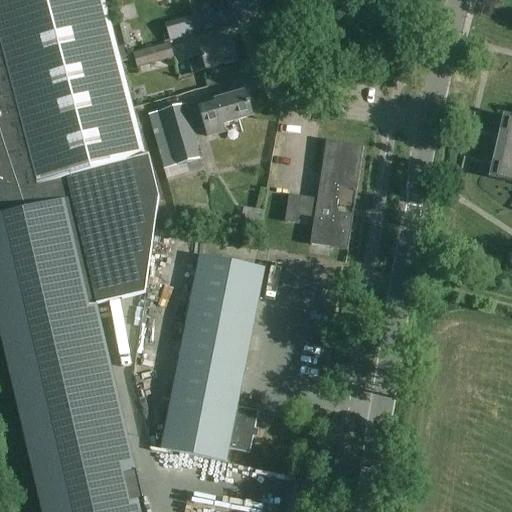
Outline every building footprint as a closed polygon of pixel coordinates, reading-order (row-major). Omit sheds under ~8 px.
[(146,511),(142,494),(97,305),(146,293),(160,199),(149,156),(146,156),(105,0),(0,0),(0,329),(42,511),(146,511)] [(130,44),(125,25),(113,28),(118,48),(130,44)] [(237,61),(231,38),(200,46),(202,56),(189,60),(193,73),(237,61)] [(169,44),(133,55),(137,69),(174,59),(169,44)] [(225,131),(223,124),(254,116),(247,92),(216,101),(216,104),(200,108),(208,136),(225,131)] [(187,104),(149,115),(165,169),(177,166),(178,166),(203,158),(187,104)] [(511,117),(510,117),(496,180),(511,183),(511,117)] [(328,140),(318,199),(339,202),(341,188),(358,191),(365,146),(328,140)] [(339,202),(318,199),(290,195),(286,222),(299,224),(300,216),(315,219),(311,245),(348,251),(354,215),(338,212),(339,202)] [(201,255),(188,323),(162,450),(227,463),(230,449),(251,454),(259,411),(238,407),(266,268),(201,255)]
